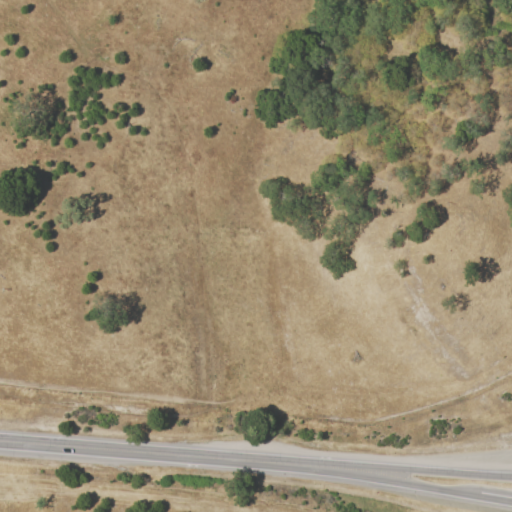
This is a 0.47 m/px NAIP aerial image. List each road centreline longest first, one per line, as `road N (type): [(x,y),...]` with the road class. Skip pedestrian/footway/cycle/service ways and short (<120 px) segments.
road 1 (primary): [(511,478),(255,462)]
road 2 (secondary): [(255,462),(0,441)]
road 3 (primary): [(255,462),(477,498)]
